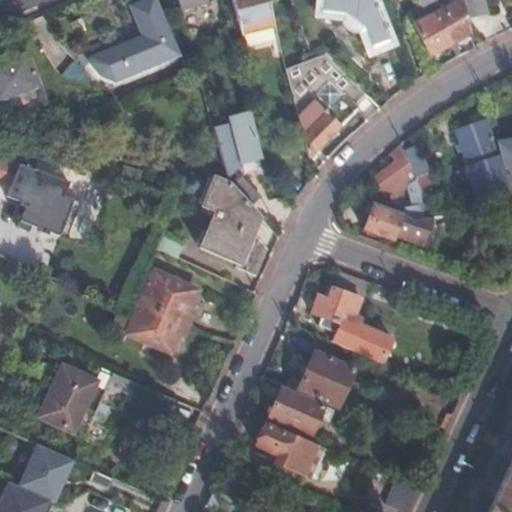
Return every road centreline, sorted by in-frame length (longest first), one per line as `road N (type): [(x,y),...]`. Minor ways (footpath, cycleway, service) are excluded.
road 1 (residential): [(300,239),(180,511)]
road 2 (residential): [(511,49),(448,79),(362,148),(300,239)]
road 3 (residential): [(511,314),(300,239)]
road 4 (residential): [(511,324),(424,511)]
